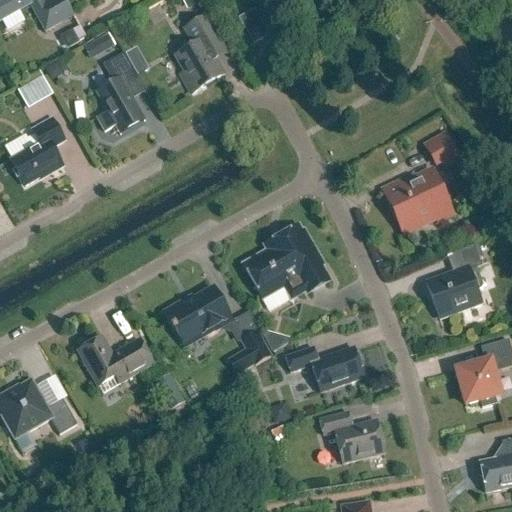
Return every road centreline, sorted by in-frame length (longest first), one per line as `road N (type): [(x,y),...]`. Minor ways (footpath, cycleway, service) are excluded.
road 1 (residential): [(319,175),(277,100),(261,96),(0,247)]
road 2 (residential): [(0,359),(319,175)]
road 3 (residential): [(440,511),(420,404),(386,307),(319,175)]
